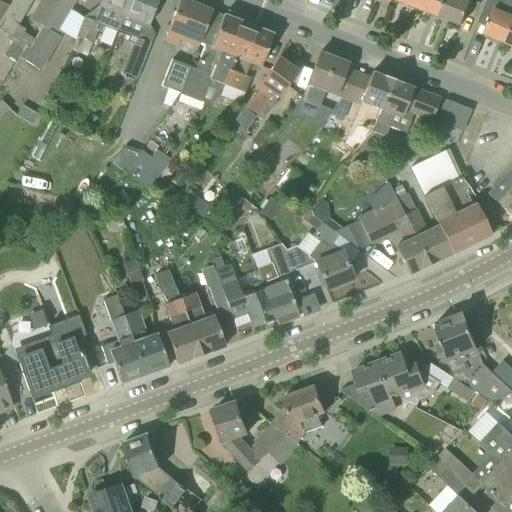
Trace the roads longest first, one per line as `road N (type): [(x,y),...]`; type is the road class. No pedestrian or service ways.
road 1 (tertiary): [(17,452),(357,326),(511,255)]
road 2 (residential): [(511,103),(251,0)]
